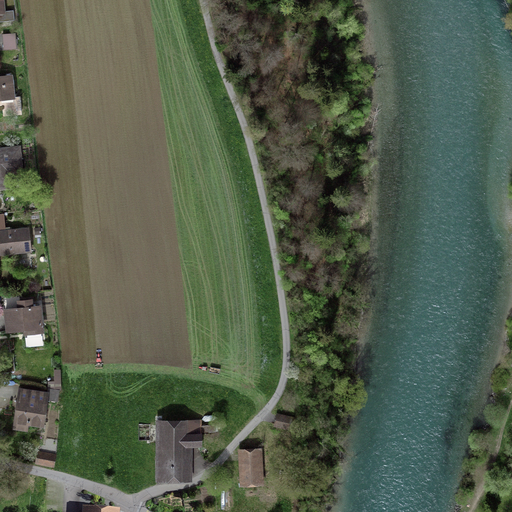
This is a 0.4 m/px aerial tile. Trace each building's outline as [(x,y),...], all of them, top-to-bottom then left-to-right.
[(14,34),(2,35),(4,50),(16,49),(14,34)] [(14,75),(0,75),(0,101),(16,100),(14,75)] [(0,187),(10,187),(9,176),(22,175),(19,148),(0,149),(0,187)] [(29,227),(0,229),(0,254),(32,251),(29,227)] [(6,334),(44,330),(41,304),(4,308),(6,334)] [(12,355),(0,356),(0,365),(1,372),(14,371),(12,355)] [(49,392),(19,388),(14,429),(44,433),(49,392)] [(297,417),(279,414),(276,429),(294,432),(297,417)] [(203,419),(154,419),(153,479),(189,479),(189,446),(203,446),(203,419)] [(242,487),(265,486),(263,449),(240,451),(242,487)] [(56,455),(38,452),(36,464),(54,467),(56,455)]
